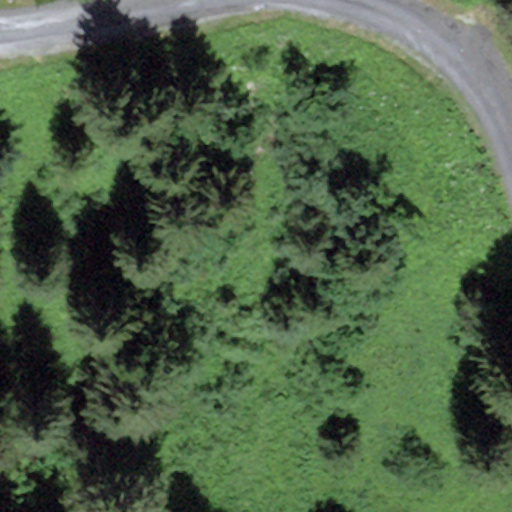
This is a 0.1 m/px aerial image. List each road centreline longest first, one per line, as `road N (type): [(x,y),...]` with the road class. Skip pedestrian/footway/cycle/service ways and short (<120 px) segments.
road 1 (unclassified): [(511,146),(478,68),(455,42),(366,0)]
road 2 (unclassified): [(174,0),(0,29)]
